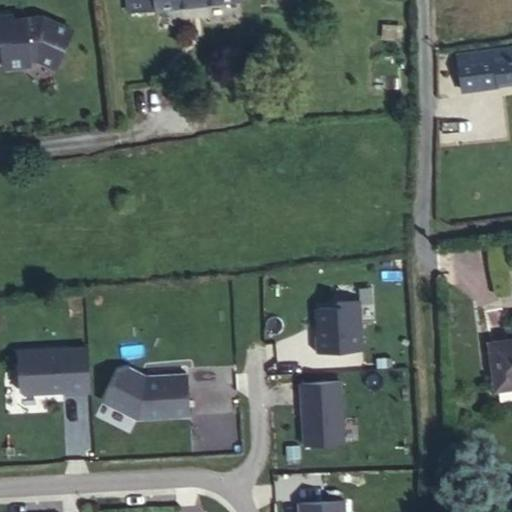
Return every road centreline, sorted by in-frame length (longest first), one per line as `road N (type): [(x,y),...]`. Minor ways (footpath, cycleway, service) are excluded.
road 1 (unclassified): [(422,0),(426,268)]
road 2 (residential): [(250,511),(235,490),(199,476),(0,488)]
road 3 (track): [(426,268),(438,511)]
